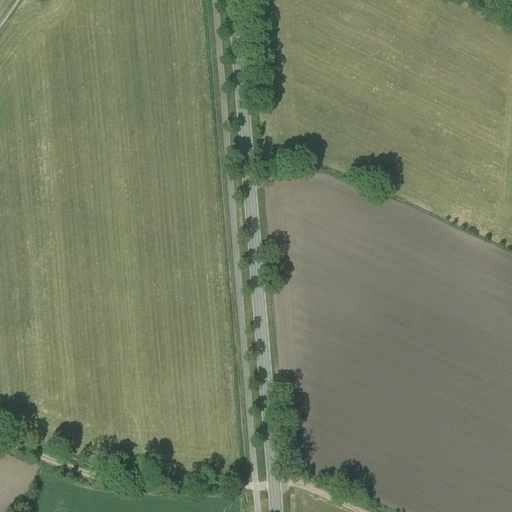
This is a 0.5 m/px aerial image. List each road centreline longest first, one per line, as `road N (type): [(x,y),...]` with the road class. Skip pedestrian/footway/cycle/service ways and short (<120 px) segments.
road 1 (secondary): [(275,511),(233,0)]
road 2 (track): [(362,511),(292,484),(115,480),(0,439)]
